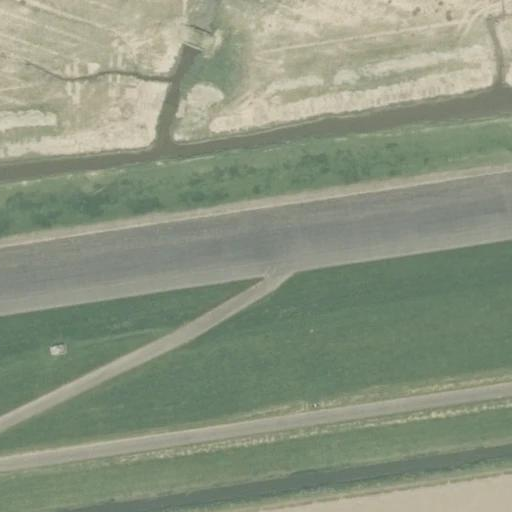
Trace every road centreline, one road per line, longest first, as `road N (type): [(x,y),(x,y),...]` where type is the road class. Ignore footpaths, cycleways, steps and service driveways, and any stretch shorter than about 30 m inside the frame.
road 1 (track): [(0,427),(165,341),(294,261),(511,228)]
road 2 (track): [(0,305),(294,261)]
